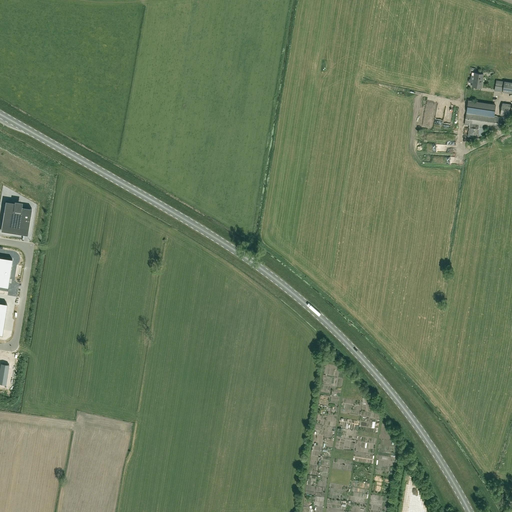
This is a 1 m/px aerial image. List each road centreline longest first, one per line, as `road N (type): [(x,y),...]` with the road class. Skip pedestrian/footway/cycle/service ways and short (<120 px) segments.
road 1 (primary): [(469,511),(398,401),(313,311),(217,239),(0,114)]
road 2 (unclassified): [(0,240),(31,245),(12,349),(0,347)]
